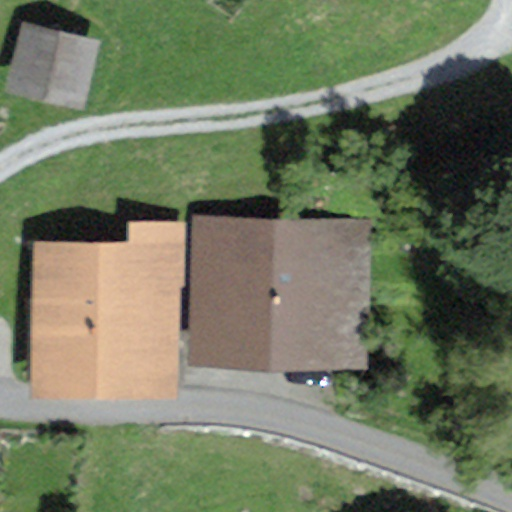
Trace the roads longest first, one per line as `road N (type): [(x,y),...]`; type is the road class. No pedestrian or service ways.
road 1 (unclassified): [(511,498),(433,459),(280,409),(223,402),(42,406),(0,398)]
road 2 (track): [(0,170),(53,138),(308,108),(417,77)]
road 3 (track): [(417,77),(505,26),(510,0)]
